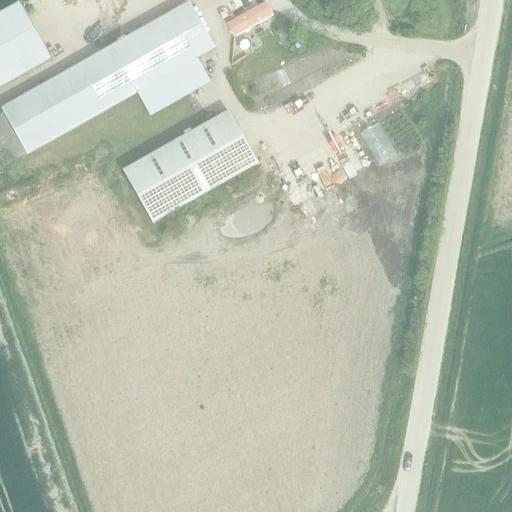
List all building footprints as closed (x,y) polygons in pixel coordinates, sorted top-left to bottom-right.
[(264,0),(231,0),(233,4),(220,11),(233,35),(271,12),(264,0)] [(0,89),(51,60),(19,4),(0,14),(0,89)] [(194,62),(213,51),(187,5),(1,111),(5,116),(25,153),(27,157),(136,95),(149,117),(207,84),(194,62)] [(228,113),(123,173),(153,225),(258,165),(228,113)] [(25,153),(5,116),(0,118),(0,163),(1,166),(25,153)]
